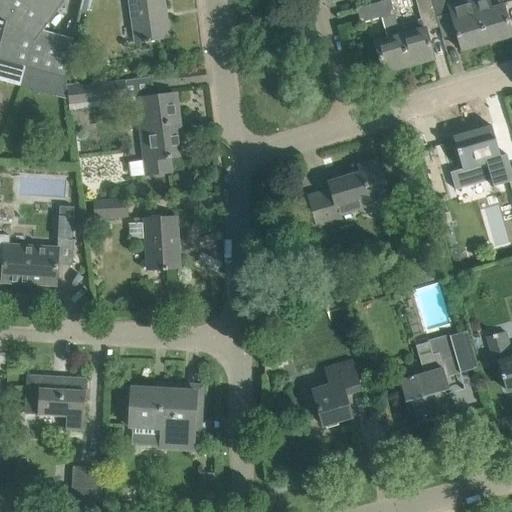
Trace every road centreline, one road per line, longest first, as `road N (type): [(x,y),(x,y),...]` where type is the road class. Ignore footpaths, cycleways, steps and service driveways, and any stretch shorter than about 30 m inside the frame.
road 1 (residential): [(238,340),(0,327)]
road 2 (residential): [(238,340),(231,158)]
road 3 (residential): [(241,511),(238,340)]
road 4 (residential): [(351,122),(511,76)]
road 5 (residential): [(231,158),(213,0)]
road 6 (residential): [(385,511),(511,477)]
road 7 (residential): [(351,122),(316,0)]
road 8 (residential): [(231,158),(351,122)]
